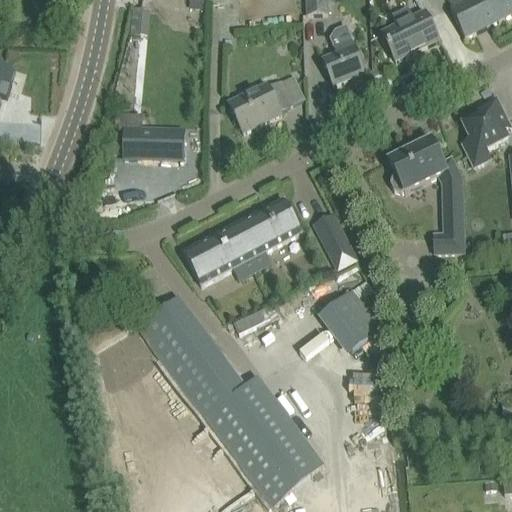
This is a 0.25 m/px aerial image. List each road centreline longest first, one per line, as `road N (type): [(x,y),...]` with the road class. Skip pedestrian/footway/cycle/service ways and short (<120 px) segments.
road 1 (residential): [(32,225),(78,241),(142,236),(511,54)]
road 2 (tertiary): [(32,225),(61,158),(102,0)]
